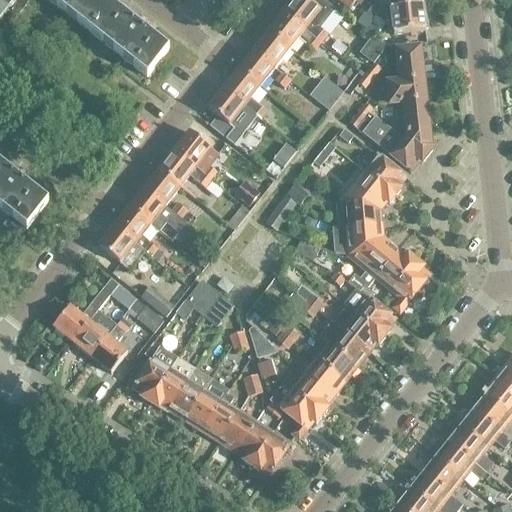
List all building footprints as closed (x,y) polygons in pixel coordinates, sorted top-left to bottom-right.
[(0,0),(0,3),(8,10),(15,0),(0,0)] [(44,0),(88,34),(110,7),(101,0),(44,0)] [(295,0),(282,17),(320,47),(321,47),(328,37),(319,31),(335,11),(320,0),(305,0),(304,2),(300,0),(295,0)] [(333,0),(349,12),(357,0),(333,0)] [(366,29),(372,21),(386,1),(395,0),(396,0),(365,0),(372,5),(363,17),(359,24),(366,29)] [(414,0),(396,0),(395,0),(386,1),(387,11),(391,11),(394,37),(425,34),(422,9),(416,10),(414,0)] [(0,19),(8,10),(0,3),(0,19)] [(134,26),(110,7),(88,34),(145,79),(167,52),(141,32),(149,22),(142,17),(134,26)] [(315,54),(320,47),(282,17),(267,36),(288,52),(298,40),(315,54)] [(373,39),(381,28),(372,21),(366,29),(362,34),(370,40),(371,41),(373,39)] [(267,36),(252,55),(273,71),(288,52),(267,36)] [(373,39),(371,41),(370,40),(359,55),(373,65),(385,48),(373,39)] [(422,78),(419,50),(396,53),(400,80),(422,78)] [(291,85),(280,76),(273,71),(252,55),(237,73),(258,90),(267,78),(285,92),(291,85)] [(373,65),(358,83),(366,90),(380,70),(373,65)] [(280,76),(291,85),(297,76),(286,68),(280,76)] [(261,122),(267,114),(250,101),(258,90),(237,73),(223,92),(261,122)] [(422,78),(400,80),(400,85),(386,86),(388,107),(393,106),(402,105),(402,107),(425,105),(422,78)] [(322,80),(308,98),(327,113),(342,95),(322,80)] [(266,127),(261,122),(223,92),(207,112),(216,119),(209,128),(225,141),(232,131),(236,134),(244,124),(259,136),(266,127)] [(429,132),(425,105),(402,107),(402,105),(393,106),(396,127),(404,126),(405,135),(429,132)] [(429,132),(405,135),(406,140),(403,143),(369,116),(371,113),(364,107),(349,126),(410,175),(418,164),(421,166),(433,151),(430,149),(429,132)] [(349,146),(353,141),(343,133),(339,139),(349,146)] [(188,135),(173,154),(194,171),(210,152),(188,135)] [(312,166),(318,171),(335,151),(328,146),(312,166)] [(200,176),(194,171),(173,154),(158,173),(180,190),(188,180),(204,193),(211,184),(200,176)] [(376,159),(364,175),(394,199),(400,191),(398,190),(405,182),(376,159)] [(14,179),(0,167),(0,211),(15,223),(25,231),(46,204),(21,184),(28,175),(22,169),(14,179)] [(200,176),(211,184),(217,177),(206,169),(200,176)] [(180,190),(158,173),(143,192),(165,209),(180,190)] [(367,203),(379,213),(386,205),(388,207),(394,199),(364,175),(348,195),(356,201),(357,204),(367,203)] [(229,187),(217,177),(211,184),(223,194),(229,187)] [(294,186),(286,196),(299,207),(307,197),(294,186)] [(143,192),(128,211),(150,228),(165,209),(143,192)] [(381,227),(379,213),(367,203),(357,204),(356,201),(348,195),(343,202),(345,230),(381,227)] [(264,227),(276,235),(294,207),(282,200),(264,227)] [(171,214),(182,223),(188,215),(177,206),(171,214)] [(152,260),(158,253),(141,239),(150,228),(128,211),(113,230),(145,254),(152,260)] [(175,232),(182,223),(171,214),(164,223),(175,232)] [(382,241),(381,227),(345,230),(336,231),(336,238),(340,241),(346,240),(347,260),(355,266),(361,257),(362,253),(373,252),(382,241)] [(129,274),(145,254),(113,230),(98,249),(120,266),(129,274)] [(374,281),(397,253),(382,241),(373,252),(362,253),(361,257),(355,266),(366,274),(360,282),(355,278),(348,286),(359,295),(363,289),(366,291),(374,281)] [(320,252),(300,244),(293,256),(312,265),(320,252)] [(397,253),(374,281),(391,294),(415,264),(407,257),(405,260),(397,253)] [(415,264),(391,294),(401,302),(393,311),(399,316),(429,279),(421,272),(422,270),(415,264)] [(340,291),(345,284),(334,276),(329,282),(340,291)] [(232,288),(223,281),(217,289),(226,296),(232,288)] [(97,317),(118,289),(109,282),(95,300),(79,319),(69,311),(52,332),(72,347),(96,316),(97,317)] [(203,320),(217,298),(199,285),(177,313),(186,321),(193,312),(203,320)] [(96,316),(72,347),(91,361),(107,341),(106,340),(95,331),(104,319),(124,294),(118,289),(97,317),(96,316)] [(163,315),(170,306),(148,289),(141,298),(147,302),(163,315)] [(359,295),(366,301),(353,316),(384,340),(390,333),(387,331),(394,323),(369,303),(374,296),(366,291),(363,289),(359,295)] [(297,297),(306,304),(311,298),(302,291),(297,297)] [(318,314),(306,304),(297,297),(294,295),(288,302),(312,322),(318,314)] [(217,298),(203,320),(216,330),(232,310),(217,298)] [(311,298),(306,304),(318,314),(323,308),(311,298)] [(377,349),(384,340),(353,316),(331,298),(318,314),(333,326),(341,332),(369,354),(375,347),(377,349)] [(150,315),(137,332),(148,341),(161,324),(150,315)] [(283,337),(294,346),(300,339),(279,322),(273,329),(274,331),(280,336),(282,337),(283,337)] [(111,377),(127,356),(115,347),(128,330),(119,324),(106,340),(107,341),(91,361),(111,377)] [(249,333),(257,361),(280,355),(254,328),(249,333)] [(276,340),(280,336),(274,331),(273,329),(268,334),(276,340)] [(341,332),(328,348),(356,370),(369,354),(341,332)] [(233,347),(245,344),(242,334),(230,338),(233,347)] [(288,353),(294,346),(283,337),(282,337),(277,344),(288,353)] [(245,344),(233,347),(236,356),(248,353),(245,344)] [(356,370),(328,348),(316,364),(344,386),(356,370)] [(173,367),(155,356),(133,392),(142,397),(140,400),(149,405),(173,367)] [(177,360),(173,367),(149,405),(166,416),(168,414),(194,371),(177,360)] [(259,366),(263,379),(276,375),(272,362),(259,366)] [(344,386),(316,364),(303,379),(331,402),(344,386)] [(511,393),(511,369),(507,366),(496,381),(511,393)] [(185,424),(211,382),(194,371),(168,414),(185,424)] [(245,390),(258,386),(255,377),(242,381),(245,390)] [(303,379),(291,395),(321,419),(327,411),(325,409),(331,402),(303,379)] [(511,420),(511,419),(511,393),(496,381),(483,397),(484,398),(511,420)] [(225,397),(228,393),(211,382),(185,424),(201,435),(225,397)] [(258,386),(245,390),(248,399),(261,395),(258,386)] [(300,428),(306,433),(313,425),(315,427),(321,419),(291,395),(283,389),(270,405),(283,415),(300,428)] [(233,401),(225,397),(201,435),(219,446),(238,416),(228,409),(233,401)] [(511,420),(484,398),(471,415),(498,436),(511,420)] [(278,422),(283,415),(270,405),(265,411),(278,422)] [(510,445),(498,436),(471,415),(459,430),(486,452),(492,445),(503,454),(510,445)] [(254,426),(238,416),(219,446),(236,456),(254,426)] [(271,437),(254,426),(236,456),(244,461),(243,464),(251,469),(271,437)] [(299,442),(306,433),(300,428),(292,437),(299,442)] [(485,476),(491,469),(480,460),(486,452),(459,430),(446,446),(485,476)] [(289,448),(271,437),(251,469),(259,475),(261,472),(270,478),(289,448)] [(434,461),(462,482),(467,475),(479,485),(485,476),(446,446),(434,461)] [(449,499),(462,482),(434,461),(422,477),(449,499)] [(422,477),(409,493),(433,511),(438,511),(449,499),(422,477)] [(433,511),(409,493),(407,491),(395,506),(402,511),(433,511)]
